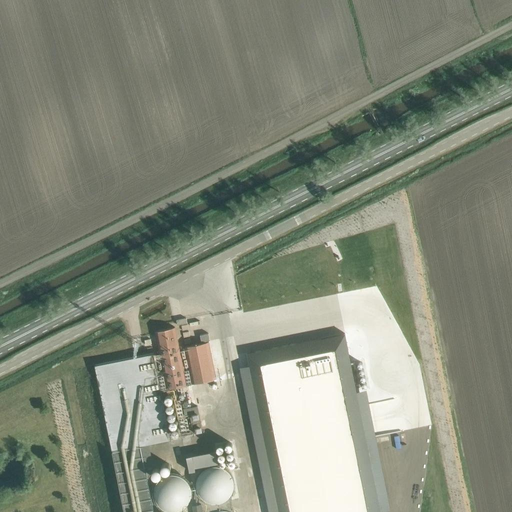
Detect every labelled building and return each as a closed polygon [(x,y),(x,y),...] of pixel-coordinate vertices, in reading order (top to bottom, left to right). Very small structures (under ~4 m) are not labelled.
[(177,333),(189,333),(188,318),(176,318),(177,333)] [(167,389),(187,385),(175,327),(156,331),(167,389)] [(345,335),(344,335),(249,354),(280,511),(367,511),(380,509),(356,391),(345,335)] [(186,346),(192,383),(216,378),(209,342),(186,346)] [(154,353),(95,365),(112,451),(171,440),(154,353)] [(191,393),(175,395),(182,434),(194,432),(191,419),(199,418),(198,412),(194,413),(191,393)] [(166,461),(165,461),(164,462),(163,462),(163,463),(162,464),(162,465),(162,466),(162,467),(162,468),(163,469),(163,470),(164,470),(165,470),(166,471),(167,471),(168,471),(169,470),(170,470),(170,469),(171,468),(171,467),(171,466),(171,465),(171,464),(171,463),(170,463),(170,462),(169,462),(168,461),(167,461),(166,461)] [(219,464),(214,464),(210,466),(205,468),(202,471),(200,476),(198,480),(198,485),(199,488),(200,491),(202,494),(204,496),(206,498),(209,500),(212,501),(216,501),(219,501),(222,501),(225,500),(228,498),(230,496),(232,494),(234,491),(235,487),(235,482),(235,479),(235,477),(233,474),(232,472),(229,469),(226,467),(223,465),(219,464)] [(158,466),(157,466),(156,467),(155,467),(154,467),(154,468),(153,468),(153,469),(153,470),(153,471),(153,472),(153,473),(154,474),(155,474),(155,475),(156,475),(157,475),(158,475),(159,475),(160,475),(160,474),(161,474),(161,473),(162,472),(162,471),(162,470),(161,469),(161,468),(160,467),(159,467),(158,466)] [(175,473),(170,473),(166,474),(164,475),(163,476),(160,479),(158,481),(158,482),(157,484),(155,488),(155,493),(156,497),(158,501),(160,503),(162,506),(164,507),(168,509),(171,510),(175,510),(179,509),(183,507),(186,506),(189,502),(191,499),(192,494),(192,488),(190,483),(188,479),(184,476),(180,474),(175,473)]
